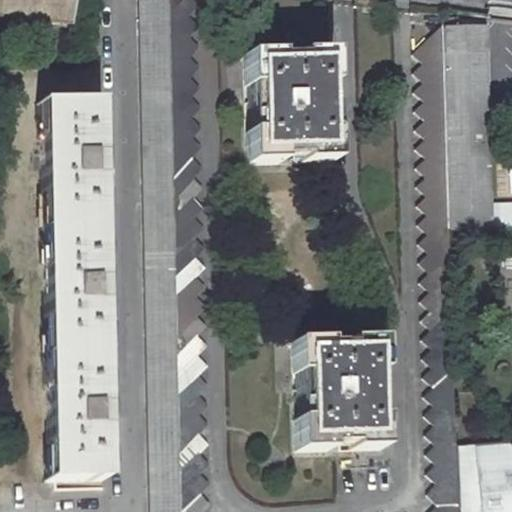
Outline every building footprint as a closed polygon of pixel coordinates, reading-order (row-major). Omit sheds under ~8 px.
[(0,0),(0,14),(65,22),(67,0),(0,0)] [(139,0),(149,511),(178,511),(167,0),(139,0)] [(457,511),(454,447),(446,231),(441,27),(411,56),(420,65),(411,75),(421,84),(412,94),(422,103),(413,113),(423,122),(413,132),(424,141),(414,151),(424,160),(414,170),(425,179),(415,189),(425,198),(415,208),(426,217),(416,227),(426,237),(417,246),(427,255),(417,265),(427,274),(418,285),(427,294),(418,303),(428,313),(419,323),(429,332),(420,342),(430,352),(420,361),(430,371),(421,380),(431,390),(421,400),(431,409),(422,419),(432,428),(423,438),(433,447),(424,457),(433,466),(424,476),(434,486),(425,496),(435,507),(430,511),(200,511),(207,506),(197,496),(206,486),(196,476),(206,466),(196,457),(205,446),(195,437),(205,427),(195,417),(204,407),(194,397),(204,387),(194,377),(204,367),(193,358),(203,347),(193,338),(203,328),(193,318),(202,308),(192,298),(202,288),(192,278),(201,268),(191,258),(201,248),(191,239),(200,228),(190,219),(200,209),(190,199),(200,189),(190,179),(199,169),(189,159),(199,149),(189,140),(198,129),(188,120),(198,109),(188,99),(197,89),(187,79),(197,68),(187,58),(196,48),(187,38),(196,27),(186,18),(195,7),(189,0),(181,0),(179,3),(175,0),(167,0),(178,511),(457,511)] [(441,18),(441,27),(446,231),(489,231),(483,30),(480,30),(455,31),(455,19),(441,18)] [(480,22),(455,19),(455,31),(480,30),(480,22)] [(332,163),(329,53),(241,56),(244,166),(332,163)] [(38,105),(47,483),(101,482),(100,429),(103,429),(103,407),(100,407),(97,304),(100,304),(100,282),(97,282),(94,179),(97,179),(97,157),(94,157),(93,104),(38,105)] [(292,453),(379,450),(376,341),(289,343),(292,453)] [(511,511),(511,442),(454,447),(457,511),(511,511)]
